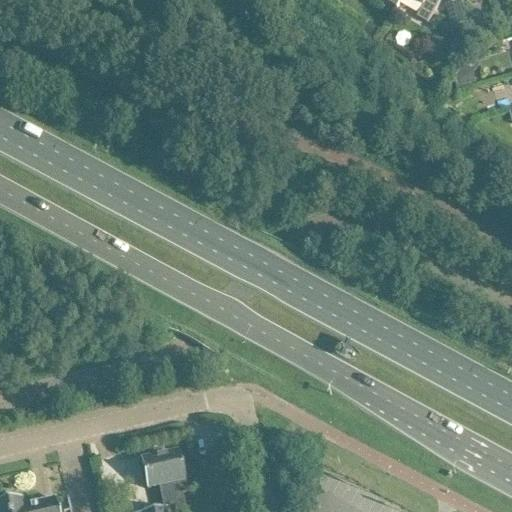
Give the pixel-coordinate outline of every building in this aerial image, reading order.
[(380,0),(398,10),(402,0),(380,0)] [(436,0),(409,0),(423,8),(417,19),(428,26),(441,3),(436,0)] [(459,2),(445,6),(451,29),(465,25),(459,2)] [(465,64),(456,80),(459,91),(471,87),(468,77),(473,70),(465,64)] [(183,483),(184,482),(178,453),(140,461),(148,495),(163,492),(166,511),(184,511),(181,495),(186,494),(183,483)] [(0,511),(57,511),(55,501),(22,509),(20,501),(0,505),(0,511)]
